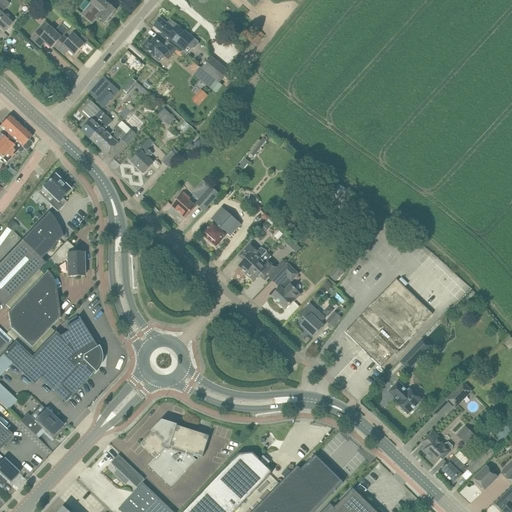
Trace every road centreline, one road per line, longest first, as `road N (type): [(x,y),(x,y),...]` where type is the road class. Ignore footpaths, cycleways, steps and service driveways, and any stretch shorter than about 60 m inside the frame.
road 1 (tertiary): [(454,511),(338,407),(231,399),(180,376)]
road 2 (tertiary): [(149,345),(125,302),(114,207),(100,179),(53,130)]
road 3 (unclassified): [(20,511),(149,377)]
road 4 (unclassified): [(53,130),(157,0)]
road 5 (residential): [(224,290),(134,206)]
